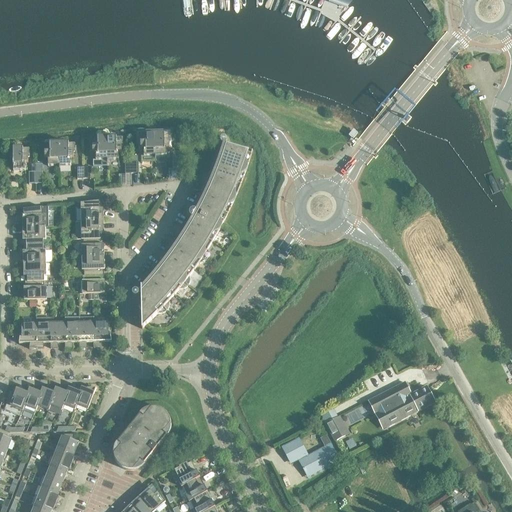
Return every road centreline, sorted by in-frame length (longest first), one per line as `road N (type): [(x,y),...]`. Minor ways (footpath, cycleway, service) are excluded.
road 1 (residential): [(124,190),(1,204),(4,372)]
road 2 (unclassified): [(266,122),(223,98),(191,94),(0,112)]
road 3 (unclassified): [(511,472),(387,253)]
road 4 (tertiary): [(335,188),(471,23)]
road 5 (tertiary): [(209,368),(229,319),(306,225)]
road 6 (tertiary): [(262,511),(221,429),(209,368)]
road 7 (residential): [(68,511),(126,370)]
road 8 (residential): [(126,370),(4,372)]
